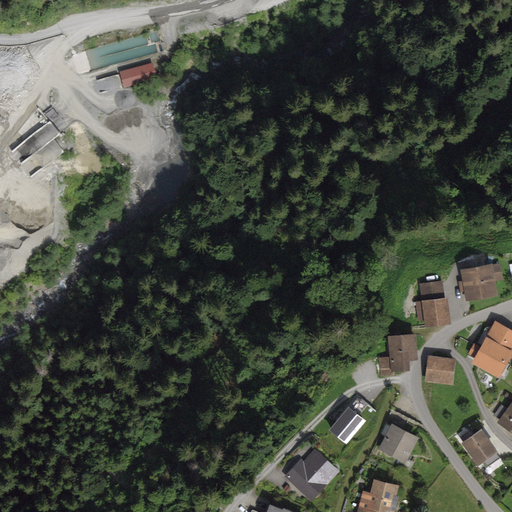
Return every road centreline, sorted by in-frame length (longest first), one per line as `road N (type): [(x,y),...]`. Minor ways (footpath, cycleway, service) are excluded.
road 1 (track): [(236,511),(341,403),(415,376)]
road 2 (residential): [(430,344),(415,376),(421,407),(497,511)]
road 3 (unknown): [(415,376),(341,511)]
road 4 (unknown): [(79,25),(0,140)]
road 5 (residential): [(511,443),(488,421),(464,359),(430,344)]
